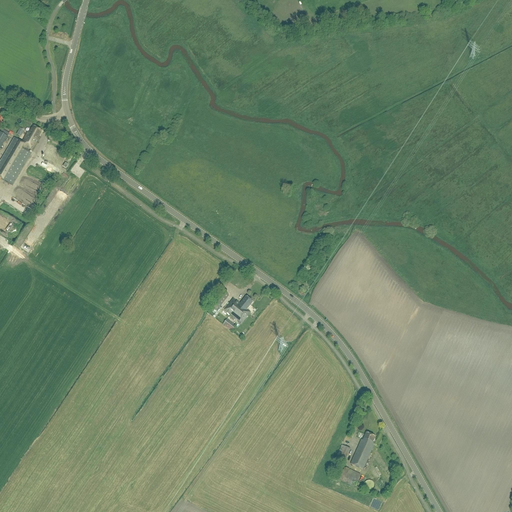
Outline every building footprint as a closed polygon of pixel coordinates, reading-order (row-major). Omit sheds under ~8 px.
[(22,143),(15,138),(0,163),(0,178),(12,186),(31,155),(29,153),(30,151),(32,152),(40,138),(39,137),(42,132),(33,127),(30,133),(28,132),(22,143)] [(222,291),(210,307),(216,312),(229,296),(222,291)] [(232,299),(224,310),(242,324),(250,313),(246,310),(253,302),(246,297),(239,305),(232,299)] [(226,320),(223,325),(231,331),(235,327),(226,320)] [(351,465),(363,470),(374,444),(372,443),(375,438),(366,434),(363,441),(361,440),(351,465)] [(342,446),(334,463),(342,466),(350,449),(342,446)] [(344,469),(339,481),(351,486),(353,482),(356,484),(360,475),(346,468),(344,469)]
